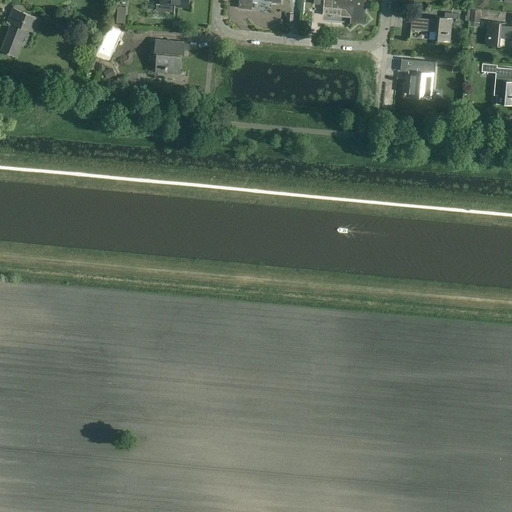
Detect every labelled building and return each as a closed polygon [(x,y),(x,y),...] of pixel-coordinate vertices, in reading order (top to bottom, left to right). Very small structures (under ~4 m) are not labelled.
[(188,8),(188,14),(189,14),(189,0),(160,0),(160,5),(188,8)] [(272,3),(273,3),(281,4),(281,0),(240,0),(239,8),(252,10),(253,0),(261,0),(273,1),(272,3)] [(333,0),(333,8),(347,10),(352,16),(352,23),(365,24),(366,0),(333,0)] [(11,24),(1,52),(17,58),(27,30),(35,33),(30,45),(31,46),(42,19),(13,8),(8,23),(11,24)] [(450,42),(452,19),(458,19),(459,14),(446,13),(445,17),(433,16),(433,17),(438,18),(438,20),(412,17),(411,30),(436,33),(436,40),(431,40),(431,41),(450,42)] [(511,39),(511,26),(502,26),(503,23),(507,24),(507,23),(488,21),(486,46),(505,47),(501,46),(501,38),(511,39)] [(157,55),(156,67),(166,68),(166,71),(179,72),(181,56),(178,56),(179,50),(185,50),(186,42),(156,39),(154,54),(157,55)] [(403,59),(402,66),(411,67),(409,87),(406,86),(405,96),(432,98),(435,62),(403,59)] [(511,68),(497,67),(497,65),(483,64),(482,72),(497,73),(494,95),(504,96),(503,104),(498,103),(498,104),(511,105),(511,81),(510,81),(511,70),(511,69),(511,68)]
